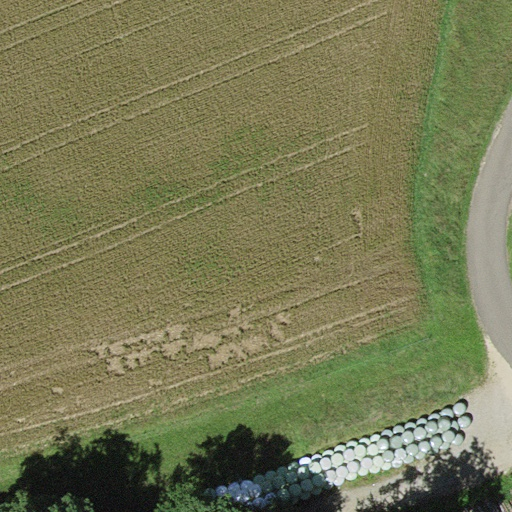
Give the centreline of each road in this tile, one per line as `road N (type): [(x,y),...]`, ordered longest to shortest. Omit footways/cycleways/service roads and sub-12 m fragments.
road 1 (track): [(511,399),(79,511)]
road 2 (unclassified): [(511,339),(488,234),(511,137)]
